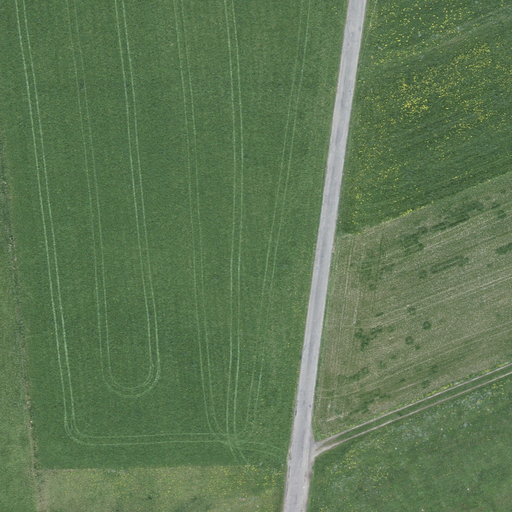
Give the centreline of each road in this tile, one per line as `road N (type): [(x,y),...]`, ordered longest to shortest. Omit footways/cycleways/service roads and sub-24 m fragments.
road 1 (unclassified): [(295,511),(359,0)]
road 2 (track): [(511,368),(299,461)]
